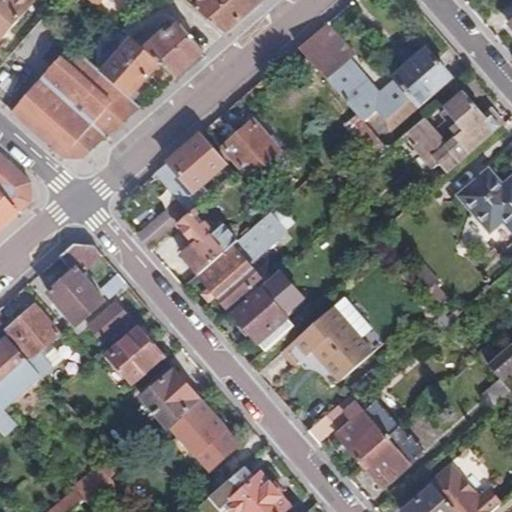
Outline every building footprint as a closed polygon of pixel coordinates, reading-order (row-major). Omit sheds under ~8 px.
[(31,0),(0,0),(0,37),(33,1),(31,0)] [(202,0),(196,8),(224,33),(257,4),(253,0),(202,0)] [(153,7),(147,3),(135,17),(140,21),(153,7)] [(158,62),(174,76),(204,50),(178,27),(171,36),(167,32),(163,37),(154,30),(147,38),(130,24),(124,31),(129,35),(158,62)] [(320,29),(298,47),(363,123),(385,104),(320,29)] [(82,157),(140,106),(128,95),(99,69),(58,32),(15,81),(28,91),(10,110),(63,157),(82,157)] [(129,35),(99,69),(128,95),(158,62),(129,35)] [(448,78),(425,50),(392,77),(415,105),(448,78)] [(444,174),(500,126),(489,113),(485,117),(462,93),(443,110),(458,126),(461,130),(457,134),(444,145),(420,119),(405,131),(444,174)] [(276,151),(251,121),(223,146),(248,174),(276,151)] [(377,139),(368,129),(355,140),(365,151),(377,139)] [(225,163),(199,134),(181,150),(159,169),(171,183),(185,198),(225,163)] [(365,151),(355,159),(362,168),(375,156),(385,148),(377,139),(365,151)] [(31,179),(0,151),(0,228),(31,201),(31,194),(31,179)] [(329,182),(337,190),(355,174),(362,168),(355,159),(329,182)] [(511,178),(503,187),(488,171),(459,198),(490,233),(503,221),(511,231),(511,178)] [(355,174),(337,190),(345,199),(364,183),(355,174)] [(137,235),(148,247),(193,209),(185,198),(171,183),(159,194),(170,208),(137,235)] [(271,215),(268,211),(237,239),(198,275),(228,308),(259,281),(244,263),(263,247),(267,250),(284,234),(283,232),(291,224),(278,209),(271,215)] [(198,275),(237,239),(222,224),(197,247),(194,244),(181,256),(198,275)] [(81,272),(102,253),(95,244),(74,242),(58,257),(69,270),(46,291),(75,323),(104,298),(81,272)] [(127,281),(118,271),(102,285),(110,296),(127,281)] [(231,312),(263,347),(292,322),(260,286),(231,312)] [(130,318),(115,301),(89,325),(102,342),(130,318)] [(19,350),(41,375),(42,377),(52,369),(38,352),(59,334),(34,306),(7,329),(16,341),(13,344),(19,350)] [(373,355),(334,308),(296,341),(308,356),(316,350),(328,363),(326,365),(341,383),(373,355)] [(452,321),(442,310),(434,317),(444,329),(452,321)] [(164,356),(140,328),(110,354),(134,382),(164,356)] [(0,405),(2,408),(41,375),(19,350),(13,344),(5,335),(0,339),(0,405)] [(511,338),(486,360),(498,375),(500,376),(511,365),(511,338)] [(143,395),(170,427),(172,426),(203,399),(176,368),(143,395)] [(490,406),(510,388),(500,376),(498,375),(478,393),(490,406)] [(347,393),(306,428),(318,441),(335,425),(340,429),(336,433),(358,459),(397,424),(374,399),(362,409),(347,393)] [(227,428),(203,399),(172,426),(205,464),(216,454),(208,446),(222,434),(227,428)] [(0,405),(0,432),(4,436),(17,424),(2,408),(0,405)] [(397,424),(358,459),(383,486),(423,450),(406,430),(404,432),(397,424)] [(208,446),(216,454),(229,442),(222,434),(208,446)] [(109,480),(122,469),(109,454),(72,486),(85,500),(109,480)] [(262,471),(253,459),(217,490),(228,501),(262,471)] [(455,465),(432,484),(456,511),(486,511),(501,499),(491,487),(480,496),(455,465)] [(262,471),(228,501),(236,510),(235,511),(279,511),(290,503),(262,471)] [(109,480),(85,500),(82,503),(90,511),(116,489),(109,480)] [(456,511),(432,484),(404,508),(407,511),(456,511)] [(47,509),(49,511),(71,511),(82,503),(85,500),(72,486),(47,509)] [(511,511),(511,489),(501,499),(486,511),(511,511)]
